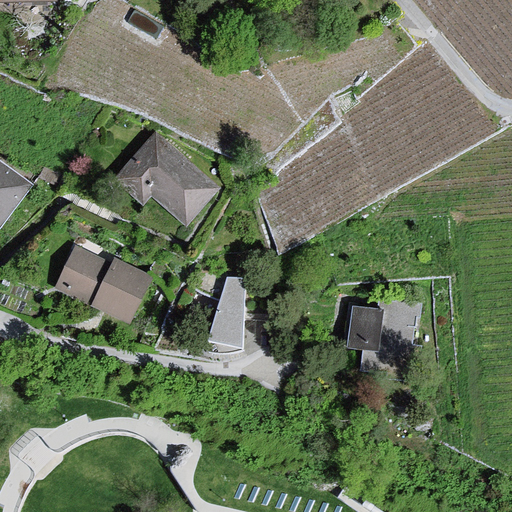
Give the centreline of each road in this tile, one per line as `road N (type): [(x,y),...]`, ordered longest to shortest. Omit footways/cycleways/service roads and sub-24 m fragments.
road 1 (residential): [(273,376),(47,343),(0,328)]
road 2 (residential): [(511,112),(485,99),(393,0)]
